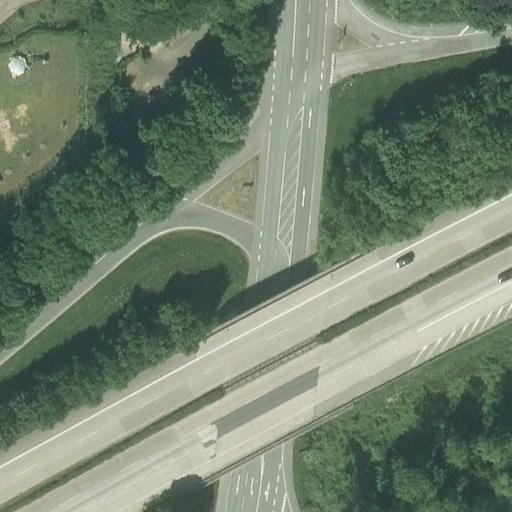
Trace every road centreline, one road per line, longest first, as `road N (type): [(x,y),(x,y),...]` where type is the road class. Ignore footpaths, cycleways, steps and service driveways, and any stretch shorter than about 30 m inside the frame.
road 1 (motorway): [(511,211),(0,490)]
road 2 (motorway): [(53,511),(404,317)]
road 3 (motorway): [(299,81),(157,229)]
road 4 (motorway): [(157,229),(0,358)]
road 5 (primary): [(260,456),(284,255)]
road 6 (primary): [(284,255),(299,81)]
road 7 (motorway): [(284,255),(203,225),(157,229)]
road 8 (motorway): [(418,53),(299,81)]
road 9 (motorway): [(404,317),(511,261)]
